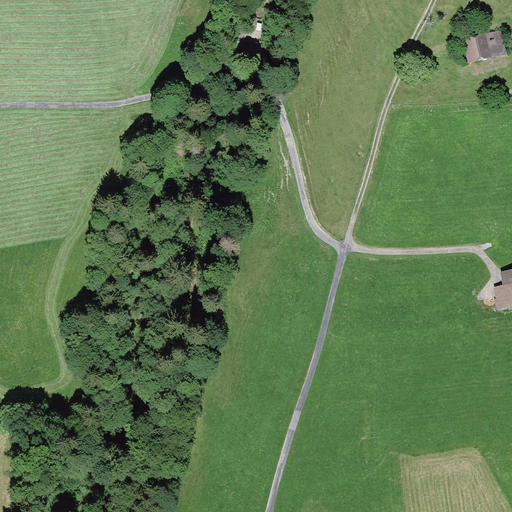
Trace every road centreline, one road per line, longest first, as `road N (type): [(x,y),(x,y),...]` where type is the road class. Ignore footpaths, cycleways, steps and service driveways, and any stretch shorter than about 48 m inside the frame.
road 1 (track): [(0,105),(102,106),(190,88),(244,43),(256,44),(306,211),(326,240),(346,248)]
road 2 (track): [(346,248),(270,511)]
road 3 (track): [(434,0),(387,105),(346,248)]
road 4 (track): [(346,248),(476,249),(499,279)]
